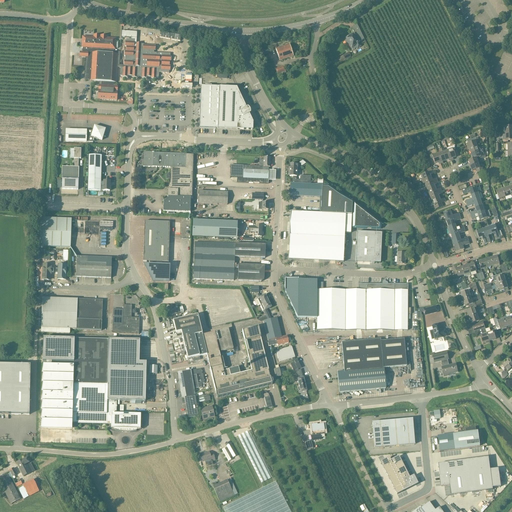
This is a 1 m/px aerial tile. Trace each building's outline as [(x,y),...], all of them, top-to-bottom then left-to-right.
[(356,25),(351,28),(360,42),(364,39),(357,25),(356,25)] [(120,68),(120,76),(122,76),(122,77),(127,77),(127,76),(132,76),(132,78),(137,78),(137,77),(141,77),(141,78),(146,78),(146,77),(151,77),(151,79),(156,79),(156,78),(158,78),(159,73),(169,73),(169,71),(170,71),(170,66),(169,66),(170,62),(171,62),(171,61),(171,56),(170,56),(170,54),(154,53),(154,51),(155,51),(156,46),(143,45),(143,44),(141,44),(141,43),(136,43),(136,40),(137,32),(121,31),(121,38),(130,38),(130,40),(126,39),(126,42),(125,42),(125,47),(126,47),(126,51),(124,51),(124,56),(125,56),(125,61),(124,61),(124,66),(120,66),(120,68)] [(82,43),(82,48),(83,48),(82,57),(85,57),(85,58),(84,75),(84,80),(91,80),(91,81),(95,82),(99,82),(99,90),(98,100),(117,101),(117,91),(114,91),(115,83),(116,83),(117,68),(120,68),(120,66),(119,65),(120,53),(114,53),(114,50),(115,50),(116,39),(107,38),(107,36),(93,35),(93,37),(82,37),(82,39),(82,43)] [(359,43),(355,38),(353,35),(349,38),(349,37),(347,37),(346,38),(346,39),(346,40),(344,42),(347,46),(348,45),(351,48),(355,45),(357,49),(360,47),(358,43),(359,43)] [(293,57),(289,45),(285,46),(276,50),(280,61),(293,57)] [(350,57),(351,57),(350,57),(351,56),(350,54),(349,54),(349,53),(342,56),(343,56),(337,59),(340,63),(345,61),(351,58),(350,57)] [(286,65),(276,69),(277,74),(288,71),(286,65)] [(201,87),(199,128),(252,130),(253,123),(249,115),(250,114),(247,108),(246,108),(236,88),(201,87)] [(66,130),(65,142),(93,143),(94,138),(102,140),(105,129),(94,126),(93,132),(87,131),(87,130),(66,130)] [(478,147),(477,144),(478,144),(479,141),(477,138),(471,140),(467,142),(467,144),(468,147),(467,148),(468,150),(478,147)] [(447,149),(448,151),(451,161),(454,160),(453,159),(456,158),(454,151),(456,150),(455,147),(455,146),(447,149)] [(470,152),(471,155),(484,150),(484,148),(479,150),(478,147),(468,150),(469,152),(470,152)] [(62,179),(61,189),(78,190),(79,180),(79,168),(78,168),(79,159),(81,159),(81,149),(74,149),(74,159),(74,167),(62,167),(62,179)] [(441,153),(437,155),(441,164),(443,163),(443,162),(445,161),(441,149),(439,150),(441,153)] [(451,161),(448,151),(445,152),(444,149),(441,149),(445,161),(449,160),(449,161),(451,161)] [(480,154),(485,152),(484,150),(471,155),(472,158),(471,158),(471,160),(480,157),(481,157),(480,154)] [(144,152),(143,167),(171,168),(171,173),(193,174),(193,155),(186,155),(186,154),(158,153),(144,152)] [(434,155),(430,156),(431,159),(433,158),(435,165),(439,164),(439,165),(441,164),(437,155),(434,156),(434,155)] [(88,180),(88,191),(100,191),(101,181),(101,156),(89,156),(88,180)] [(479,164),(478,160),(481,159),(486,157),(485,156),(481,157),(480,157),(471,160),(468,161),(469,164),(468,165),(469,167),(479,164)] [(253,165),(252,183),(268,184),(268,181),(275,181),(275,171),(269,171),(269,168),(270,168),(270,158),(264,158),(264,160),(259,160),(259,167),(255,167),(255,165),(253,165)] [(289,172),(289,174),(289,175),(289,177),(293,177),(297,177),(297,171),(297,164),(295,164),(295,163),(293,163),(292,164),(290,164),(290,168),(290,172),(289,172)] [(479,164),(469,167),(470,169),(471,169),(472,172),(476,170),(477,173),(483,171),(482,166),(480,167),(479,164)] [(230,175),(230,178),(237,179),(237,183),(252,183),(253,165),(251,165),(251,166),(231,165),(230,175)] [(421,180),(422,182),(431,178),(430,176),(434,174),(433,171),(429,173),(422,176),(423,179),(421,180)] [(163,201),(163,212),(168,212),(168,214),(174,214),(174,212),(190,213),(190,198),(192,198),(192,180),(193,174),(171,173),(171,180),(170,190),(168,189),(168,197),(168,199),(165,201),(163,201)] [(426,192),(436,188),(434,185),(438,184),(437,181),(426,186),(427,189),(425,190),(426,192)] [(322,185),(310,185),(292,184),(290,184),(290,196),(322,198),(322,185)] [(321,213),(351,215),(352,201),(344,196),(341,194),(337,192),(328,185),(322,185),(322,198),(321,213)] [(470,193),(471,196),(478,194),(476,187),(469,190),(462,192),(463,195),(470,193)] [(429,194),(430,196),(442,192),(441,189),(437,191),(436,188),(426,192),(427,194),(429,194)] [(509,188),(502,190),(505,198),(511,196),(509,188)] [(502,190),(497,192),(499,200),(505,198),(502,190)] [(199,191),(198,204),(227,205),(228,193),(199,191)] [(429,200),(430,202),(440,198),(439,196),(443,194),(442,192),(430,196),(431,199),(429,200)] [(471,196),(472,199),(466,202),(467,205),(480,200),(478,194),(471,196)] [(433,204),(434,206),(435,210),(443,207),(441,203),(442,203),(446,202),(445,199),(441,201),(440,198),(430,202),(431,204),(433,204)] [(474,205),(475,208),(483,206),(480,200),(467,205),(468,208),(474,205)] [(353,202),(352,229),(381,230),(381,224),(353,202)] [(470,214),(471,217),(486,211),(484,206),(483,206),(475,208),(476,211),(470,214)] [(453,216),(450,210),(443,212),(444,215),(446,221),(460,217),(459,214),(453,216)] [(486,211),(471,217),(472,220),(479,217),(480,221),(487,218),(488,218),(486,211)] [(291,212),(290,235),(329,237),(345,238),(345,233),(350,233),(351,215),(321,213),(291,212)] [(446,221),(448,228),(456,225),(455,222),(461,220),(460,217),(446,221)] [(40,218),(39,246),(70,247),(71,219),(40,218)] [(113,230),(113,221),(88,221),(88,218),(82,218),(81,224),(79,224),(79,228),(80,228),(80,234),(99,234),(99,230),(113,230)] [(192,221),(192,238),(236,240),(236,223),(192,221)] [(145,222),(143,262),(146,262),(166,262),(168,263),(169,238),(170,222),(145,222)] [(488,226),(489,228),(492,235),(495,234),(497,241),(500,239),(503,239),(500,231),(499,232),(498,232),(497,231),(497,229),(495,225),(495,224),(488,226)] [(447,228),(449,234),(464,229),(463,226),(457,228),(456,225),(448,228),(447,228)] [(248,227),(248,233),(255,233),(255,237),(262,237),(262,236),(263,236),(263,232),(262,232),(262,226),(255,226),(255,227),(248,227)] [(489,228),(488,226),(482,228),(483,230),(488,244),(491,243),(488,236),(492,235),(489,228)] [(483,230),(482,228),(476,231),(477,232),(479,239),(482,238),(485,245),(488,244),(483,230)] [(449,234),(451,240),(460,237),(459,234),(465,232),(464,229),(449,234)] [(357,232),(355,262),(380,263),(382,233),(357,232)] [(290,236),(289,259),(328,261),(329,237),(290,235),(290,236)] [(329,237),(328,261),(343,262),(345,238),(329,237)] [(451,240),(453,247),(469,241),(468,238),(461,241),(460,237),(451,240)] [(464,250),(463,247),(470,244),(469,241),(453,247),(456,253),(457,252),(464,250)] [(195,242),(194,256),(235,257),(265,258),(265,245),(235,244),(215,243),(203,243),(195,242)] [(397,253),(397,264),(405,265),(405,253),(397,253)] [(194,256),(194,267),(234,269),(235,257),(194,256)] [(77,257),(76,277),(111,278),(112,258),(77,257)] [(497,257),(491,259),(493,266),(494,268),(500,266),(499,264),(500,264),(497,257)] [(491,259),(485,260),(487,268),(493,266),(491,259)] [(485,260),(479,262),(481,270),(487,268),(485,260)] [(153,281),(168,282),(168,267),(166,267),(166,262),(146,262),(146,266),(144,266),(144,267),(150,276),(153,276),(153,281)] [(52,264),(43,263),(42,279),(51,280),(52,264)] [(67,263),(58,263),(57,279),(66,280),(67,263)] [(476,271),(474,264),(468,266),(470,274),(476,271)] [(238,265),(237,281),(261,282),(264,279),(265,266),(238,265)] [(468,266),(462,268),(464,275),(465,278),(471,276),(470,274),(468,266)] [(194,267),(193,278),(193,279),(234,281),(234,269),(194,267)] [(462,268),(456,270),(458,277),(464,275),(462,268)] [(497,281),(498,285),(506,282),(504,276),(503,276),(502,274),(493,277),(494,282),(497,281)] [(285,280),(284,291),(297,318),(316,318),(316,331),(406,332),(406,285),(358,284),(358,291),(322,290),(322,284),(315,284),(315,280),(285,280)] [(509,291),(508,288),(506,282),(498,285),(496,286),(497,290),(500,289),(500,291),(506,289),(507,291),(509,291)] [(463,301),(471,298),(469,292),(471,291),(477,289),(476,286),(470,288),(463,290),(460,291),(461,294),(463,301)] [(257,299),(255,301),(258,306),(260,305),(268,301),(265,295),(260,297),(259,294),(256,295),(257,299),(258,299),(257,299)] [(38,320),(38,328),(41,328),(41,333),(70,334),(70,329),(76,330),(101,331),(103,301),(77,300),(42,298),(42,302),(41,320),(38,320)] [(476,306),(482,304),(481,300),(473,303),(471,298),(463,301),(465,307),(469,305),(469,308),(476,306)] [(268,301),(260,305),(263,311),(265,315),(268,313),(267,310),(271,308),(268,301)] [(113,325),(112,332),(112,333),(113,334),(113,336),(128,336),(128,334),(132,334),(139,335),(139,333),(140,319),(140,306),(134,305),(134,306),(132,306),(123,305),(123,307),(123,309),(113,309),(113,325)] [(435,307),(424,310),(425,317),(437,314),(435,307)] [(467,311),(469,318),(480,314),(479,310),(476,310),(475,308),(467,311)] [(479,319),(481,317),(480,314),(469,318),(472,324),(479,321),(479,319)] [(197,316),(173,322),(176,333),(181,332),(188,359),(199,356),(199,357),(207,355),(202,335),(201,331),(197,316)] [(271,320),(263,322),(268,341),(268,343),(269,347),(271,346),(273,346),(276,345),(278,345),(278,346),(288,343),(287,336),(282,337),(277,318),(271,320)] [(495,319),(493,319),(495,326),(496,328),(500,327),(500,330),(507,327),(504,320),(498,322),(497,320),(495,319)] [(490,342),(486,330),(485,328),(483,323),(472,327),(474,332),(482,329),(484,335),(481,336),(482,340),(483,344),(486,343),(487,344),(489,343),(490,342)] [(440,324),(433,326),(436,338),(436,339),(443,338),(443,337),(446,336),(445,331),(442,332),(440,324)] [(220,357),(208,361),(210,369),(213,380),(216,392),(217,398),(234,394),(234,395),(271,386),(271,385),(272,385),(271,379),(270,378),(270,377),(260,338),(258,328),(242,332),(247,352),(251,366),(252,371),(248,372),(240,374),(239,369),(238,367),(224,371),(223,369),(227,368),(224,355),(221,355),(221,358),(220,358),(220,357)] [(216,333),(215,334),(219,352),(221,352),(233,349),(228,329),(216,332),(216,333)] [(490,342),(496,340),(493,332),(491,333),(489,329),(486,330),(490,342)] [(202,335),(207,355),(208,358),(208,361),(220,357),(220,356),(219,352),(215,334),(214,333),(202,335)] [(44,339),(43,362),(73,363),(74,339),(44,338),(44,339)] [(43,363),(41,428),(71,429),(72,423),(106,424),(111,424),(111,428),(114,428),(114,429),(117,430),(120,431),(122,431),(125,432),(128,432),(131,431),(134,431),(137,430),(137,429),(140,429),(140,414),(128,414),(128,413),(123,412),(123,406),(120,406),(120,412),(116,412),(117,401),(107,401),(109,340),(74,339),(73,363),(43,362),(43,363)] [(344,372),(337,373),(339,393),(386,389),(385,385),(384,375),(384,368),(406,366),(404,340),(380,342),(380,339),(341,343),(342,345),(343,363),(344,372)] [(109,340),(107,401),(117,401),(145,402),(146,363),(139,363),(139,360),(140,341),(109,340)] [(292,347),(276,352),(280,362),(295,358),(292,347)] [(447,353),(433,356),(435,363),(441,361),(448,360),(449,359),(447,353)] [(448,360),(441,361),(443,367),(442,367),(444,377),(454,375),(454,374),(458,373),(456,364),(449,366),(448,360)] [(511,362),(510,360),(501,368),(503,370),(499,373),(503,379),(508,375),(506,373),(511,368),(511,362)] [(294,362),(290,364),(294,372),(296,371),(298,382),(300,388),(298,388),(299,393),(307,392),(303,378),(301,370),(298,370),(295,364),(294,362)] [(0,364),(0,413),(30,414),(31,365),(0,364)] [(185,371),(177,373),(182,398),(185,398),(186,398),(195,396),(194,389),(202,387),(201,383),(197,383),(196,375),(195,375),(191,375),(191,370),(185,371)] [(267,394),(263,395),(267,408),(267,409),(272,407),(270,397),(269,397),(269,395),(267,394)] [(203,395),(195,397),(196,403),(205,401),(205,402),(210,401),(209,395),(203,396),(203,395)] [(186,398),(185,398),(186,408),(188,418),(199,416),(196,403),(195,397),(195,396),(186,398)] [(211,407),(201,410),(203,420),(214,417),(211,407)] [(414,435),(412,420),(402,421),(387,422),(373,423),(375,448),(390,447),(404,446),(415,445),(414,435)] [(324,431),(323,424),(317,425),(317,424),(311,425),(312,433),(313,436),(311,436),(312,441),(320,440),(319,435),(325,434),(324,431)] [(453,434),(438,436),(440,451),(480,446),(478,431),(476,431),(475,427),(465,429),(466,433),(453,434)] [(201,463),(204,462),(205,464),(215,461),(213,454),(210,455),(209,452),(198,455),(201,463)] [(389,457),(380,462),(397,494),(417,484),(413,476),(409,478),(398,457),(391,460),(389,457)] [(488,457),(438,464),(441,487),(450,486),(451,495),(492,490),(492,488),(501,487),(498,469),(490,470),(488,457)] [(28,460),(27,458),(17,463),(24,477),(35,471),(31,463),(25,466),(24,465),(29,463),(31,462),(30,459),(28,460)] [(12,477),(17,474),(14,468),(9,471),(10,473),(8,474),(7,473),(0,476),(0,483),(11,504),(21,499),(10,478),(12,477)] [(220,503),(234,496),(234,495),(237,494),(230,479),(212,487),(220,503)] [(18,489),(24,499),(28,497),(39,492),(33,480),(22,485),(23,486),(18,489)] [(441,511),(439,508),(435,510),(429,502),(420,509),(419,507),(412,511),(441,511)]
